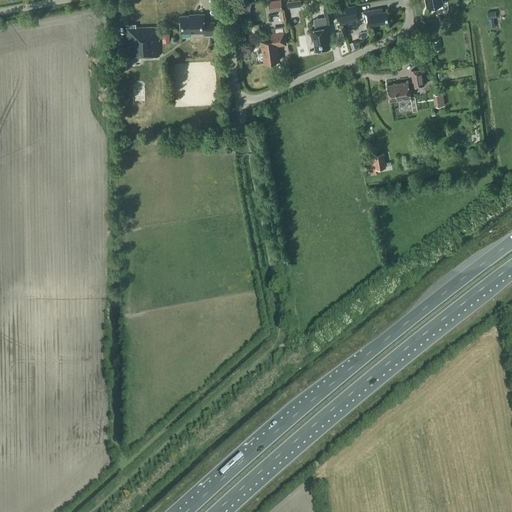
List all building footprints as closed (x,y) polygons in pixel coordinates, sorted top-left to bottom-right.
[(281,1),(269,3),(270,12),(282,10),(281,1)] [(251,8),(252,3),(239,4),(240,13),(251,12),(251,8)] [(338,8),(340,20),(357,17),(355,5),(338,8)] [(331,7),(324,9),(325,17),(327,23),(327,22),(333,21),(331,7)] [(388,23),(386,12),(381,13),(380,10),(363,13),(365,22),(368,22),(369,26),(388,23)] [(496,10),(487,12),(488,18),(497,17),(496,10)] [(195,16),(182,17),(182,33),(204,33),(205,37),(216,36),(215,22),(204,23),(204,14),(195,15),(195,16)] [(316,28),(310,29),(312,39),(314,39),(315,49),(330,47),(328,34),(329,34),(328,26),(327,26),(327,23),(325,17),(314,19),(316,28)] [(136,25),(126,25),(127,47),(127,57),(134,57),(160,56),(159,28),(136,28),(136,25)] [(287,44),(285,32),(278,33),(271,34),(272,41),(261,42),(263,63),(278,61),(276,46),(287,44)] [(431,49),(440,48),(439,39),(429,40),(431,49)] [(358,46),(356,41),(350,43),(352,49),(358,46)] [(407,82),(407,81),(387,85),(390,101),(410,97),(408,86),(413,85),(414,86),(424,84),(421,68),(410,70),(412,81),(407,82)] [(433,93),(435,105),(444,104),(442,91),(433,93)] [(385,163),(383,154),(368,156),(370,170),(377,169),(394,166),(393,162),(385,163)]
